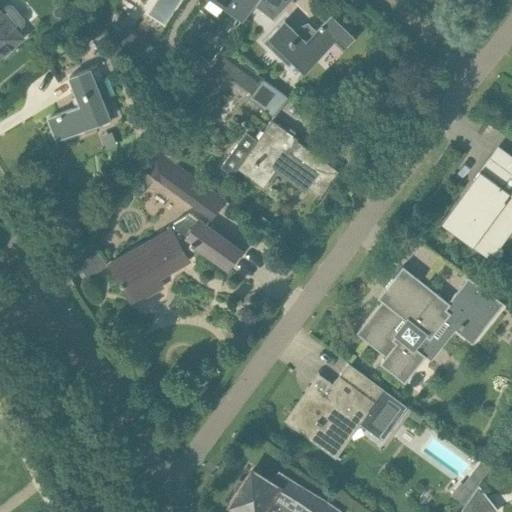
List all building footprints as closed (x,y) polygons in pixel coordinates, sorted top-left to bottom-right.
[(214,0),(241,20),(256,0),(214,0)] [(259,0),(256,5),(257,5),(256,6),(273,18),(290,0),(259,0)] [(12,45),(22,37),(17,30),(23,25),(23,20),(12,6),(7,5),(1,10),(0,9),(0,55),(1,55),(5,59),(16,50),(12,45)] [(271,34),(264,42),(274,52),(288,65),(293,59),(305,71),(335,40),(345,29),(331,15),(318,29),(310,21),(298,34),(285,20),(271,34)] [(128,30),(120,43),(151,63),(159,49),(128,30)] [(191,48),(187,53),(197,60),(193,65),(203,72),(210,62),(191,48)] [(225,49),(213,65),(251,92),(262,77),(225,49)] [(103,79),(97,65),(69,76),(81,105),(48,118),(57,139),(110,118),(95,82),(103,79)] [(251,92),(248,96),(274,115),(289,96),(262,77),(251,92)] [(256,140),(245,132),(221,165),(232,173),(237,167),(247,174),(263,186),(279,165),(321,195),(339,170),(297,140),(298,138),(282,126),(271,119),(256,140)] [(175,136),(169,131),(165,136),(164,135),(156,145),(167,154),(175,144),(171,141),(175,136)] [(210,215),(224,197),(155,145),(141,164),(210,215)] [(511,171),(490,155),(474,177),(479,181),(446,226),(491,259),(492,257),(485,252),(511,215),(511,171)] [(114,175),(110,181),(111,187),(115,190),(122,189),(126,183),(125,177),(120,174),(114,175)] [(198,220),(189,214),(173,223),(175,226),(110,263),(133,302),(162,285),(157,276),(188,259),(187,256),(201,249),(227,267),(240,249),(198,220)] [(386,295),(357,332),(378,349),(385,355),(380,362),(405,381),(426,355),(414,346),(424,334),(430,338),(447,317),(454,323),(461,314),(482,330),(503,303),(468,276),(449,301),(403,265),(384,289),(388,292),(386,295)] [(383,388),(348,363),(339,375),(343,377),(329,396),(312,384),(286,419),(340,458),(341,457),(328,448),(352,416),(359,422),(373,432),(381,420),(390,427),(406,406),(383,388)] [(275,479),(254,466),(231,504),(244,511),(303,511),(304,511),(338,511),(342,507),(281,469),(275,479)] [(463,483),(454,496),(464,504),(473,490),(463,483)] [(480,485),(462,509),(464,511),(487,511),(496,506),(480,485)]
